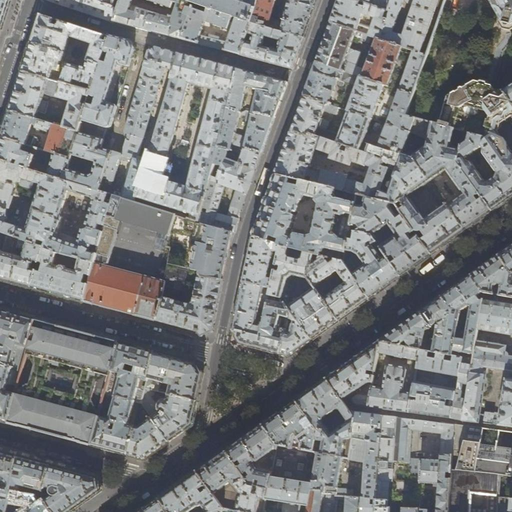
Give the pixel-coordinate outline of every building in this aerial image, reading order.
[(7,12),(10,0),(0,0),(0,30),(1,31),(7,12)] [(46,0),(79,11),(114,22),(118,10),(112,8),(94,2),(89,0),(46,0)] [(121,0),(118,10),(114,22),(115,22),(155,32),(181,40),(192,9),(192,8),(188,7),(189,2),(181,0),(121,0)] [(181,0),(189,2),(208,9),(251,24),(259,0),(181,0)] [(304,38),(313,13),(318,0),(259,0),(251,24),(304,38)] [(361,2),(356,0),(339,0),(338,4),(331,23),(357,31),(363,14),(376,18),(370,36),(378,39),(381,40),(390,12),(388,11),(366,3),(364,7),(359,5),(361,2)] [(356,0),(361,2),(366,3),(388,11),(392,0),(356,0)] [(392,0),(388,11),(390,12),(381,40),(402,47),(408,49),(427,56),(430,46),(424,44),(436,7),(443,9),(443,8),(446,1),(445,0),(392,0)] [(511,0),(485,0),(496,18),(494,22),(498,29),(500,29),(497,41),(490,47),(484,69),(495,71),(500,51),(507,45),(505,45),(509,30),(511,28),(511,0)] [(248,34),(251,24),(208,9),(206,14),(192,9),(181,40),(212,48),(241,55),(246,41),(248,34)] [(104,51),(109,36),(60,21),(59,25),(56,25),(56,23),(57,23),(58,20),(40,14),(27,56),(22,72),(49,79),(52,69),(55,70),(58,60),(63,62),(65,52),(70,36),(94,44),(86,68),(82,66),(81,67),(68,63),(62,83),(77,87),(79,82),(93,86),(101,60),(104,51)] [(364,34),(357,31),(331,23),(326,36),(319,56),(317,62),(353,74),(359,57),(361,52),(351,48),(355,37),(358,38),(359,36),(362,37),(364,34)] [(251,24),(248,34),(253,36),(251,43),(246,41),(241,55),(254,59),(293,69),(299,53),(304,38),(251,24)] [(112,127),(118,105),(109,103),(110,101),(106,100),(117,63),(121,64),(122,64),(128,66),(130,66),(135,48),(131,41),(115,37),(109,35),(109,36),(104,51),(110,52),(107,62),(101,60),(93,86),(91,91),(90,96),(96,98),(94,105),(87,103),(82,120),(78,132),(104,140),(108,127),(112,127)] [(402,47),(381,40),(378,39),(366,70),(359,67),(362,58),(359,57),(353,74),(384,85),(388,86),(402,47)] [(511,84),(509,87),(511,73),(511,47),(510,47),(499,86),(501,89),(511,104),(511,84)] [(127,135),(126,140),(122,154),(112,151),(99,191),(108,194),(115,196),(114,196),(135,203),(137,197),(199,216),(201,212),(202,207),(212,176),(215,164),(219,147),(228,108),(237,69),(209,62),(208,61),(183,55),(156,48),(149,52),(124,135),(127,135)] [(413,95),(427,56),(408,49),(405,59),(410,61),(400,90),(413,95)] [(353,74),(317,62),(312,75),(304,95),(329,104),(337,83),(344,85),(345,82),(357,86),(348,111),(372,119),(384,85),(353,74)] [(263,76),(237,69),(228,108),(240,112),(246,86),(258,89),(253,112),(275,119),(282,100),(288,83),(263,76)] [(447,95),(438,125),(455,129),(464,132),(469,134),(483,138),(486,129),(497,131),(511,119),(511,104),(501,89),(491,86),(495,71),(484,69),(481,81),(478,83),(473,82),(447,95)] [(49,79),(22,72),(16,89),(9,111),(36,119),(38,112),(45,114),(48,103),(42,101),(44,94),(71,102),(64,128),(78,132),(82,120),(87,103),(88,101),(83,99),(86,90),(77,87),(62,83),(60,83),(57,82),(49,79)] [(406,116),(413,95),(400,90),(387,124),(402,129),(410,132),(415,118),(406,116)] [(329,104),(304,95),(300,107),(295,120),(319,127),(327,130),(330,122),(321,119),(324,111),(336,115),(339,107),(329,104)] [(235,134),(240,112),(228,108),(219,147),(228,149),(231,150),(232,145),(262,153),(269,135),(275,119),(253,112),(248,111),(246,120),(250,122),(247,137),(235,134)] [(64,128),(36,119),(9,111),(5,123),(1,137),(24,144),(26,145),(31,147),(32,142),(35,142),(36,139),(29,137),(31,129),(51,134),(46,151),(55,154),(70,159),(72,155),(78,132),(64,128)] [(360,151),(372,119),(348,111),(337,143),(343,145),(348,147),(360,151)] [(415,118),(410,132),(428,140),(427,146),(412,157),(430,181),(446,170),(463,194),(448,206),(465,230),(472,225),(483,217),(492,211),(457,163),(460,149),(451,147),(455,129),(438,125),(415,118)] [(402,129),(387,124),(380,143),(375,141),(373,142),(371,145),(368,153),(385,159),(390,161),(394,150),(395,151),(402,129)] [(511,152),(497,131),(486,129),(483,138),(486,139),(511,174),(511,152)] [(311,178),(309,183),(336,189),(343,191),(357,195),(365,197),(377,200),(388,168),(382,166),(385,159),(368,153),(360,151),(348,147),(346,152),(341,150),(343,145),(337,143),(319,137),(318,139),(292,130),(283,153),(275,175),(291,178),(300,181),(304,182),(306,176),(311,178)] [(104,140),(78,132),(72,155),(96,162),(92,174),(89,177),(68,170),(71,159),(70,159),(55,154),(48,176),(99,191),(112,151),(101,148),(104,140)] [(483,138),(469,134),(467,141),(462,144),(460,149),(457,163),(492,211),(508,199),(511,196),(511,174),(486,139),(483,138)] [(24,144),(1,137),(0,140),(0,160),(29,170),(34,155),(22,151),(24,144)] [(209,210),(208,214),(201,212),(199,216),(198,221),(233,232),(235,233),(239,219),(238,218),(249,188),(262,153),(232,145),(231,150),(231,151),(243,154),(242,156),(240,156),(239,157),(242,158),(240,164),(226,159),(228,149),(219,147),(215,164),(222,166),(217,178),(212,176),(202,207),(209,210)] [(412,157),(395,151),(394,150),(390,161),(388,168),(377,200),(392,203),(395,204),(401,213),(415,232),(418,235),(418,236),(423,233),(426,237),(421,240),(431,254),(450,241),(465,230),(448,206),(446,204),(424,219),(408,196),(430,181),(412,157)] [(0,232),(7,235),(37,245),(39,240),(47,243),(45,248),(60,253),(64,255),(77,258),(95,262),(97,257),(98,254),(91,252),(93,245),(100,247),(104,233),(98,231),(100,222),(106,224),(108,217),(112,206),(105,203),(108,194),(99,191),(48,176),(29,170),(0,160),(0,232)] [(289,184),(291,178),(275,175),(268,196),(255,229),(253,237),(268,241),(270,236),(280,239),(278,244),(280,244),(289,247),(296,249),(313,254),(320,255),(321,256),(322,248),(324,248),(326,247),(328,249),(331,250),(329,258),(336,260),(343,262),(345,251),(348,239),(350,231),(355,206),(357,195),(343,191),(342,199),(338,198),(336,200),(335,198),(333,197),(334,196),(336,189),(309,183),(304,182),(300,181),(299,186),(289,184)] [(176,215),(135,203),(114,196),(112,206),(108,217),(118,220),(170,235),(176,215)] [(392,203),(377,200),(365,197),(363,206),(360,207),(355,206),(350,231),(354,233),(371,236),(388,223),(400,240),(398,242),(395,237),(383,246),(379,241),(376,243),(386,257),(401,276),(419,263),(431,254),(421,240),(418,236),(418,235),(412,239),(410,235),(415,232),(401,213),(397,216),(391,207),(392,203)] [(229,252),(233,233),(233,232),(198,221),(176,215),(170,235),(173,236),(174,234),(194,239),(187,269),(199,272),(199,275),(223,280),(229,252)] [(106,224),(104,233),(100,247),(98,254),(97,257),(102,259),(104,256),(112,228),(112,225),(106,224)] [(376,243),(371,236),(354,233),(353,240),(348,239),(345,251),(353,253),(358,255),(366,266),(352,275),(369,299),(386,287),(401,276),(386,257),(381,260),(377,255),(378,254),(375,251),(371,246),(376,243)] [(32,288),(43,247),(37,245),(7,235),(2,254),(0,260),(0,279),(14,283),(32,288)] [(278,244),(268,241),(253,237),(252,237),(248,257),(243,282),(264,287),(271,288),(274,271),(276,265),(280,244),(278,244)] [(287,255),(289,247),(280,244),(276,265),(281,267),(280,272),(274,271),(271,288),(269,295),(277,297),(281,298),(282,299),(287,278),(289,278),(290,278),(291,277),(292,275),(308,279),(308,278),(312,261),(313,254),(296,249),(293,259),(289,258),(287,255)] [(511,245),(499,255),(511,272),(511,245)] [(45,248),(43,247),(32,288),(58,295),(84,302),(95,263),(95,262),(77,258),(76,263),(78,264),(76,271),(67,269),(66,267),(66,266),(61,265),(61,266),(60,267),(54,265),(56,257),(59,258),(60,253),(45,248)] [(329,258),(321,256),(320,255),(318,263),(312,261),(308,278),(308,279),(314,288),(337,271),(346,283),(326,297),(320,289),(317,291),(338,321),(356,308),(369,299),(352,275),(343,262),(336,260),(330,264),(328,261),(329,258)] [(511,272),(499,255),(487,264),(472,275),(484,293),(511,297),(511,272)] [(104,266),(95,263),(84,302),(109,309),(123,312),(143,317),(157,321),(163,297),(164,293),(165,288),(166,282),(157,280),(109,267),(104,266)] [(166,282),(165,288),(183,292),(187,272),(168,268),(166,282)] [(217,306),(223,280),(199,275),(193,303),(190,304),(163,297),(157,321),(181,328),(198,332),(200,335),(200,336),(201,336),(202,337),(204,335),(210,332),(212,332),(217,306)] [(476,341),(478,329),(484,293),(472,275),(459,283),(442,296),(452,309),(444,354),(453,355),(454,350),(461,351),(460,357),(462,357),(473,359),(476,341)] [(262,299),(264,287),(243,282),(238,305),(233,330),(237,331),(261,336),(266,313),(264,312),(266,301),(262,299)] [(283,300),(284,302),(291,311),(312,339),(326,330),(338,321),(317,291),(315,288),(291,306),(285,298),(283,300)] [(478,342),(476,341),(473,359),(469,384),(467,398),(463,420),(489,424),(511,427),(511,297),(484,293),(478,329),(511,334),(511,356),(506,355),(507,346),(501,345),(501,343),(479,340),(478,342)] [(276,302),(277,297),(269,295),(266,313),(261,336),(237,331),(237,335),(237,337),(240,344),(263,350),(280,354),(291,311),(284,302),(283,304),(276,302)] [(432,303),(420,311),(432,326),(438,322),(439,324),(438,324),(438,327),(435,326),(434,330),(437,331),(435,341),(430,340),(429,345),(428,351),(429,351),(438,353),(444,354),(452,309),(442,296),(432,303)] [(17,315),(0,310),(0,366),(22,372),(27,354),(35,320),(17,315)] [(302,346),(312,339),(291,311),(280,354),(285,355),(289,356),(302,346)] [(432,327),(432,326),(420,311),(404,323),(381,339),(383,340),(420,349),(428,351),(429,345),(424,344),(426,334),(428,334),(428,331),(426,331),(432,327)] [(77,331),(35,320),(27,354),(37,357),(27,396),(16,394),(8,423),(92,445),(99,416),(89,413),(101,369),(111,371),(119,342),(77,331)] [(374,383),(375,374),(370,374),(369,372),(370,369),(376,370),(380,352),(383,340),(381,339),(367,349),(333,373),(349,396),(350,397),(356,405),(369,407),(371,396),(360,394),(357,390),(368,382),(374,383)] [(418,361),(420,349),(383,340),(380,352),(396,355),(396,356),(403,358),(403,357),(418,361)] [(138,347),(119,342),(111,371),(105,393),(135,401),(141,403),(145,391),(141,390),(144,380),(147,381),(155,352),(138,347)] [(429,351),(428,351),(420,349),(418,361),(415,377),(432,380),(433,372),(459,376),(462,357),(460,357),(453,355),(444,354),(438,353),(437,358),(428,357),(429,351)] [(197,363),(155,352),(147,381),(145,388),(156,391),(160,392),(162,382),(171,384),(169,394),(197,402),(201,384),(203,373),(197,363)] [(469,384),(473,359),(462,357),(459,376),(457,389),(451,419),(457,420),(463,420),(467,398),(459,397),(460,390),(462,391),(463,384),(469,384)] [(373,384),(371,396),(369,407),(390,410),(409,413),(412,393),(403,391),(407,370),(405,367),(390,363),(387,365),(383,386),(373,384)] [(12,384),(18,386),(22,372),(0,366),(0,420),(8,423),(16,394),(6,391),(8,385),(10,385),(12,384)] [(349,396),(333,373),(327,378),(343,400),(347,398),(349,396)] [(314,424),(317,429),(316,440),(324,441),(322,453),(343,457),(349,458),(353,438),(356,418),(351,411),(343,400),(327,378),(313,388),(296,400),(310,418),(314,424)] [(415,382),(412,393),(409,413),(429,416),(451,419),(457,389),(415,382)] [(155,395),(156,391),(145,388),(145,391),(141,403),(169,442),(179,434),(193,425),(195,413),(197,402),(169,394),(162,392),(161,395),(168,397),(167,399),(165,400),(161,401),(159,403),(158,406),(152,397),(155,395)] [(129,424),(135,401),(105,393),(102,406),(112,409),(110,419),(99,416),(92,445),(108,449),(128,455),(135,426),(129,424)] [(305,422),(310,418),(296,400),(281,411),(263,424),(271,436),(276,433),(279,437),(275,440),(279,446),(291,448),(294,434),(296,432),(304,443),(303,450),(313,452),(314,452),(316,440),(317,429),(314,424),(309,428),(305,422)] [(141,403),(135,426),(128,455),(145,459),(156,451),(169,442),(141,403)] [(368,413),(351,411),(356,418),(353,438),(381,443),(382,435),(376,434),(377,429),(382,430),(383,415),(368,413)] [(381,443),(377,500),(389,501),(406,501),(419,502),(418,511),(449,511),(452,468),(453,451),(454,426),(454,425),(439,423),(411,419),(383,415),(382,430),(382,435),(381,443)] [(275,440),(271,436),(263,424),(247,435),(226,450),(251,485),(256,486),(261,487),(269,489),(273,472),(258,469),(255,464),(273,451),(275,453),(273,453),(275,456),(277,455),(279,446),(275,440)] [(469,428),(454,426),(453,451),(462,453),(469,428)] [(511,449),(481,445),(483,428),(474,427),(469,427),(469,428),(462,453),(458,469),(458,470),(500,475),(511,476),(511,449)] [(381,443),(353,438),(349,458),(349,459),(366,462),(363,497),(361,497),(361,498),(359,511),(375,511),(377,500),(381,443)] [(303,450),(291,448),(279,446),(277,455),(273,472),(269,489),(267,500),(284,502),(284,508),(283,511),(298,511),(300,505),(305,506),(310,506),(312,491),(314,483),(309,482),(305,482),(309,456),(312,457),(313,452),(303,450)] [(214,459),(197,471),(207,485),(210,489),(215,496),(219,493),(218,492),(232,482),(241,494),(238,511),(240,511),(263,511),(267,500),(269,489),(261,487),(260,492),(255,491),(256,486),(251,485),(226,450),(214,459)] [(0,469),(15,473),(15,471),(18,456),(0,451),(0,469)] [(337,492),(343,457),(322,453),(319,453),(314,483),(312,491),(336,492),(337,492)] [(37,461),(18,456),(15,471),(22,472),(21,476),(14,475),(11,491),(42,496),(45,488),(51,465),(37,461)] [(51,491),(51,492),(51,493),(52,494),(53,495),(45,501),(53,511),(71,511),(79,506),(101,491),(99,478),(75,472),(51,465),(45,488),(51,490),(51,491)] [(458,469),(452,468),(449,511),(498,511),(499,504),(498,504),(499,498),(500,475),(458,470),(458,469)] [(14,475),(15,473),(0,469),(0,483),(4,484),(6,482),(8,484),(1,491),(0,491),(0,492),(0,494),(0,496),(0,498),(0,511),(7,511),(9,502),(11,491),(14,475)] [(201,490),(207,485),(197,471),(179,484),(159,498),(169,511),(190,511),(198,507),(199,507),(200,507),(203,506),(207,511),(215,511),(224,509),(215,496),(210,489),(204,494),(201,490)] [(53,511),(45,501),(42,496),(11,491),(9,502),(31,506),(31,507),(23,511),(53,511)] [(336,492),(312,491),(310,506),(308,511),(334,511),(336,496),(336,492)] [(359,511),(361,498),(336,496),(334,511),(336,511),(338,500),(347,500),(346,511),(359,511)] [(169,511),(159,498),(146,508),(139,511),(169,511)] [(388,507),(389,501),(377,500),(375,511),(390,511),(391,508),(388,507)] [(418,511),(419,502),(406,501),(406,508),(403,508),(403,511),(418,511)]
